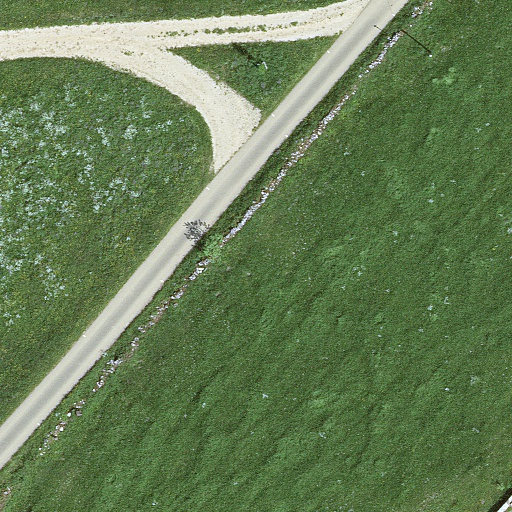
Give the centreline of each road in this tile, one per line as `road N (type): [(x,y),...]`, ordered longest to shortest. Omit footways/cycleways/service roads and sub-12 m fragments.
road 1 (unclassified): [(0,444),(401,0)]
road 2 (track): [(372,30),(0,41)]
road 3 (track): [(97,37),(214,99),(234,131),(236,184)]
